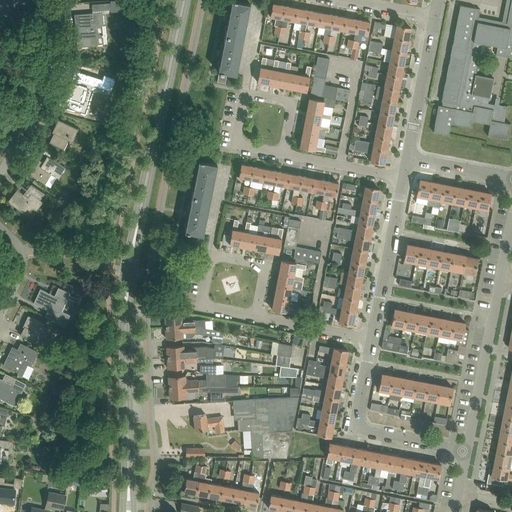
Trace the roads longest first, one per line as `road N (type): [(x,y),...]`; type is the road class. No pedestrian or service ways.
road 1 (secondary): [(133,245),(188,0)]
road 2 (residential): [(465,450),(357,423),(372,338)]
road 3 (secondary): [(129,484),(126,298)]
road 4 (residential): [(0,169),(44,89),(53,40),(45,0)]
road 5 (residential): [(465,450),(498,279)]
road 6 (residential): [(372,338),(404,176)]
road 7 (residential): [(408,157),(435,15)]
road 8 (residential): [(404,176),(282,155)]
